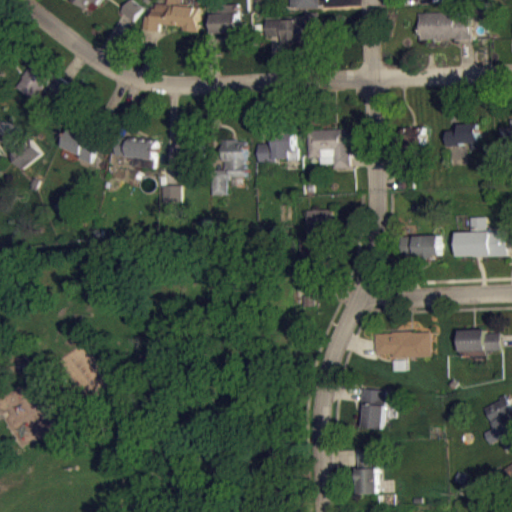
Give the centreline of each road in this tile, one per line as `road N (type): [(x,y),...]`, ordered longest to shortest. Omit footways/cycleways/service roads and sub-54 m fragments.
road 1 (residential): [(323,511),(326,379),(369,270),(378,218),(369,0)]
road 2 (residential): [(20,0),(95,58),(145,81),(511,70)]
road 3 (residential): [(361,290),(388,297),(511,292)]
